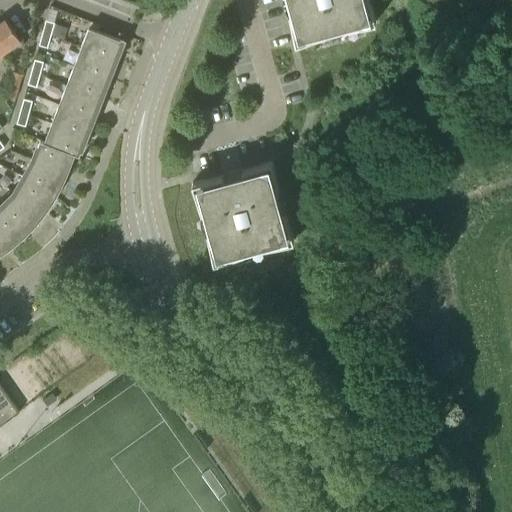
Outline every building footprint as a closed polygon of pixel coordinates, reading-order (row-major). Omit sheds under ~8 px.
[(290,0),(292,7),(289,12),(296,43),(313,37),(326,33),(325,28),(341,25),(345,28),(362,24),(376,21),(369,0),(290,0)] [(6,19),(0,22),(0,51),(1,53),(20,39),(6,19)] [(42,32),(51,34),(54,22),(45,19),(42,32)] [(81,46),(116,60),(124,40),(89,27),(81,46)] [(51,34),(42,32),(38,44),(47,47),(51,34)] [(81,46),(74,65),(109,79),(116,60),(81,46)] [(31,71),(39,73),(43,61),(34,58),(31,71)] [(109,79),(74,65),(66,84),(101,98),(109,79)] [(15,97),(22,73),(13,71),(7,95),(15,97)] [(39,73),(31,71),(27,83),(36,86),(39,73)] [(66,84),(59,103),(94,117),(101,98),(66,84)] [(23,98),(20,110),(28,113),(32,100),(23,98)] [(94,117),(59,103),(51,122),(86,136),(94,117)] [(28,113),(20,110),(16,123),(25,125),(28,113)] [(86,136),(51,122),(44,141),(74,154),(79,155),(86,136)] [(74,154),(44,141),(40,139),(32,159),(67,172),(74,154)] [(32,159),(23,175),(57,195),(61,186),(65,177),(67,172),(32,159)] [(242,169),(244,174),(232,177),(227,178),(223,175),(192,182),(202,212),(207,210),(210,226),(207,231),(214,262),(230,257),(244,252),(243,247),(259,243),(263,247),(280,243),(294,240),(285,210),(279,211),(276,195),(279,190),(272,160),(242,169)] [(57,195),(23,175),(13,192),(43,215),(49,207),(51,203),(54,199),(57,195)] [(43,215),(13,192),(0,204),(0,205),(27,233),(31,229),(35,224),(39,220),(43,215)] [(27,233),(0,205),(0,237),(8,249),(13,245),(18,241),(22,237),(27,233)] [(0,254),(8,249),(0,237),(0,254)] [(0,424),(18,412),(0,385),(0,424)]
